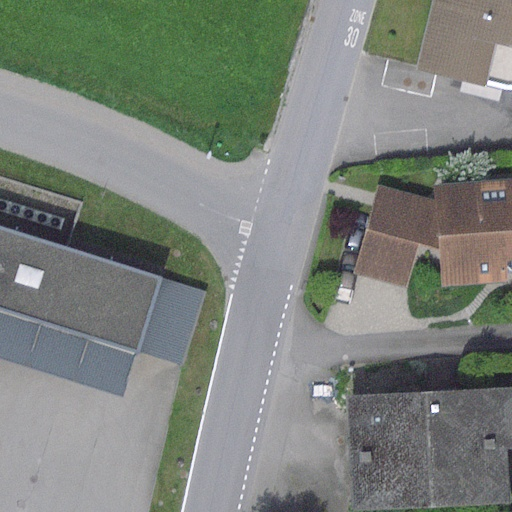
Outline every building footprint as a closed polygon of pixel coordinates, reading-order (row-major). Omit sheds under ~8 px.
[(511,0),(424,0),(406,71),(496,88),(511,88),(511,0)] [(511,178),(426,184),(433,287),(511,281),(511,178)] [(424,197),(373,184),(348,273),(399,287),(424,197)] [(177,363),(200,289),(0,226),(0,308),(142,352),(177,363)] [(0,308),(0,357),(127,398),(142,352),(0,308)] [(511,387),(339,396),(345,510),(506,501),(503,450),(511,449),(511,387)]
